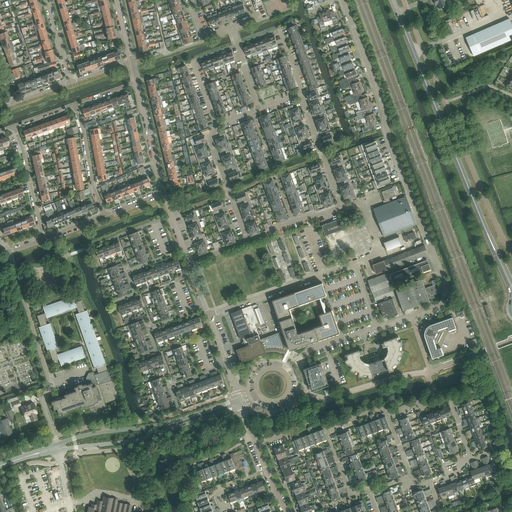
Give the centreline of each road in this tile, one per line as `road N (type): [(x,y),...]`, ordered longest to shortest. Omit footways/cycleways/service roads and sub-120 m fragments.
road 1 (residential): [(379,326),(449,298),(343,0)]
road 2 (secondary): [(392,0),(486,231)]
road 3 (residential): [(247,242),(339,205),(301,94)]
road 4 (residential): [(59,451),(147,437),(242,405)]
road 5 (residential): [(240,399),(170,423),(57,443)]
road 6 (residential): [(209,315),(355,262)]
road 7 (residential): [(247,242),(211,139),(215,126)]
